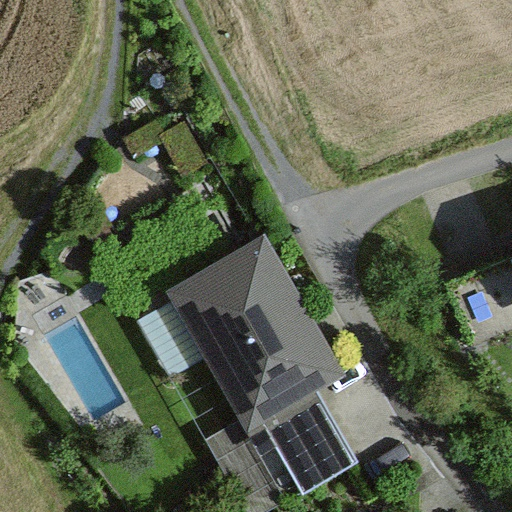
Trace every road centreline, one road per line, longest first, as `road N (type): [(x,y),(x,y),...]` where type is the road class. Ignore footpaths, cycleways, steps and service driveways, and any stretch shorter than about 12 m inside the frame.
road 1 (residential): [(492,511),(351,300),(336,245),(371,205),(511,159)]
road 2 (track): [(110,0),(101,112),(77,168),(0,271)]
road 3 (track): [(336,245),(273,187),(182,0)]
road 4 (track): [(0,374),(65,511)]
